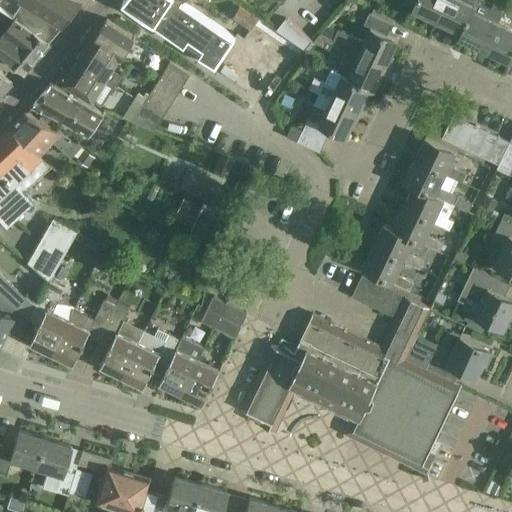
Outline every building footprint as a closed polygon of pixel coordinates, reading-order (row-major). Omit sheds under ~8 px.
[(0,0),(16,0),(22,4),(13,17),(16,19),(50,43),(62,29),(62,28),(63,29),(85,1),(82,0),(0,0)] [(122,0),(198,52),(206,58),(216,65),(235,38),(183,1),(184,0),(122,0)] [(438,22),(448,0),(405,0),(404,2),(415,7),(413,10),(438,22)] [(463,33),(478,2),(478,0),(448,0),(438,22),(462,33),(463,33)] [(485,50),(503,11),(492,6),(491,9),(478,2),(463,33),(462,33),(460,39),(485,50)] [(253,28),(254,26),(259,18),(241,6),(234,17),(252,30),(253,28)] [(511,20),(511,14),(503,11),(485,50),(510,62),(511,57),(511,29),(509,28),(511,20)] [(387,66),(399,41),(387,35),(393,24),(369,13),(364,23),(371,26),(364,41),(338,30),(334,39),(387,66)] [(0,16),(0,30),(36,59),(50,43),(16,19),(11,25),(0,16)] [(254,26),(253,28),(299,59),(305,50),(299,46),(264,21),(259,18),(254,26)] [(314,39),(286,18),(277,29),(307,47),(314,39)] [(123,58),(136,37),(107,19),(99,32),(97,30),(92,38),(120,56),(123,58)] [(0,54),(25,72),(36,59),(0,30),(0,54)] [(376,91),(387,66),(334,39),(334,40),(321,34),(313,42),(333,51),(332,53),(354,64),(348,77),(371,87),(370,88),(376,91)] [(111,70),(120,56),(92,38),(78,61),(115,85),(121,76),(111,70)] [(115,85),(78,61),(70,73),(65,70),(59,79),(92,100),(101,107),(115,85)] [(191,75),(171,61),(164,71),(184,85),(191,75)] [(371,87),(348,77),(332,69),(325,83),(315,79),(310,90),(319,94),(359,113),(370,88),(371,87)] [(0,96),(13,82),(0,70),(0,96)] [(184,85),(164,71),(157,81),(178,95),(184,85)] [(178,95),(157,81),(150,92),(171,106),(178,95)] [(104,113),(55,85),(52,83),(35,103),(89,133),(104,113)] [(171,106),(150,92),(143,103),(164,117),(171,106)] [(326,141),(331,130),(347,137),(359,113),(319,94),(314,104),(325,109),(319,123),(309,118),(303,131),(326,141)] [(155,131),(164,117),(143,103),(131,121),(155,131)] [(44,122),(27,112),(11,129),(40,154),(54,140),(71,156),(81,145),(63,133),(44,122)] [(454,115),(443,138),(454,143),(465,120),(454,115)] [(465,148),(476,125),(465,120),(454,143),(465,148)] [(476,154),(486,131),(476,125),(465,148),(476,154)] [(293,126),(287,137),(298,142),(303,131),(293,126)] [(16,182),(43,157),(40,154),(11,129),(0,139),(0,218),(8,227),(35,202),(16,182)] [(321,152),(326,141),(303,131),(299,143),(321,152)] [(486,159),(497,136),(486,131),(476,154),(486,159)] [(497,164),(508,141),(497,136),(486,159),(497,164)] [(450,163),(455,151),(426,137),(416,158),(445,172),(461,179),(465,170),(450,163)] [(511,142),(508,141),(497,164),(496,167),(511,174),(511,142)] [(416,158),(405,181),(414,186),(414,185),(443,198),(470,211),(474,202),(439,186),(445,172),(416,158)] [(188,171),(181,186),(213,199),(219,184),(188,171)] [(437,211),(443,198),(414,185),(414,186),(404,206),(434,220),(449,227),(454,219),(437,211)] [(199,216),(204,205),(186,196),(181,207),(199,216)] [(511,204),(509,203),(502,217),(511,222),(511,204)] [(427,233),(434,220),(404,206),(394,228),(414,238),(439,249),(443,241),(427,233)] [(51,280),(75,238),(79,231),(54,217),(29,262),(51,280)] [(511,222),(502,217),(497,229),(491,241),(503,246),(494,263),(511,271),(511,222)] [(407,252),(414,238),(394,228),(385,224),(374,246),(403,260),(421,269),(425,260),(407,252)] [(397,271),(403,260),(374,246),(363,268),(408,290),(413,279),(397,271)] [(474,265),(461,291),(483,301),(476,315),(490,322),(505,329),(511,313),(511,299),(495,291),(501,278),(474,265)] [(99,284),(119,295),(126,282),(106,270),(99,284)] [(0,293),(18,309),(29,318),(35,307),(0,273),(0,293)] [(363,302),(373,280),(362,275),(352,297),(363,302)] [(53,353),(74,310),(58,302),(66,287),(51,280),(35,307),(29,318),(29,319),(40,324),(31,343),(53,353)] [(374,307),(384,285),(373,280),(363,302),(374,307)] [(385,312),(395,291),(384,285),(374,307),(385,312)] [(396,318),(406,296),(395,291),(385,312),(396,318)] [(0,348),(10,328),(18,309),(0,293),(0,348)] [(88,336),(99,341),(116,305),(118,300),(109,295),(107,300),(105,299),(99,311),(95,318),(74,308),(74,310),(53,353),(75,363),(88,336)] [(248,312),(227,303),(213,295),(201,321),(213,327),(220,312),(242,323),(248,312)] [(382,347),(313,314),(296,350),(291,348),(293,344),(283,338),(278,347),(273,345),(242,408),(273,423),(292,384),(361,417),(354,430),(424,464),(462,385),(425,367),(405,358),(412,343),(429,307),(406,296),(396,318),(382,347)] [(123,376),(145,330),(124,320),(129,311),(116,305),(99,341),(110,347),(101,365),(123,376)] [(236,337),(242,323),(220,312),(213,327),(236,337)] [(158,359),(169,364),(182,340),(158,328),(154,335),(145,330),(123,376),(145,386),(158,359)] [(412,343),(405,358),(425,367),(426,366),(455,379),(459,369),(477,378),(484,362),(488,364),(494,351),(461,336),(452,332),(447,333),(441,346),(436,344),(432,353),(412,343)] [(198,360),(199,360),(205,348),(183,337),(182,340),(169,364),(160,383),(182,393),(198,360)] [(220,370),(199,360),(198,360),(182,393),(204,404),(220,370)] [(449,421),(446,434),(458,437),(462,425),(449,421)] [(35,468),(45,437),(19,429),(13,448),(3,445),(0,455),(0,474),(6,476),(11,461),(35,468)] [(65,465),(71,445),(45,437),(35,468),(48,472),(43,488),(56,492),(68,496),(69,492),(76,468),(65,465)] [(148,477),(130,472),(108,465),(111,458),(82,449),(78,463),(101,470),(98,481),(101,481),(95,502),(98,503),(99,505),(107,508),(110,507),(108,511),(151,511),(156,494),(144,491),(148,477)] [(92,473),(76,468),(69,492),(85,497),(92,473)] [(181,511),(192,511),(201,483),(175,475),(169,495),(157,492),(156,494),(151,511),(178,511),(179,511),(181,511)] [(228,511),(221,510),(227,491),(201,483),(192,511),(228,511)] [(20,511),(22,511),(26,501),(10,496),(7,508),(20,511)] [(273,511),(276,505),(250,497),(245,511),(273,511)]
